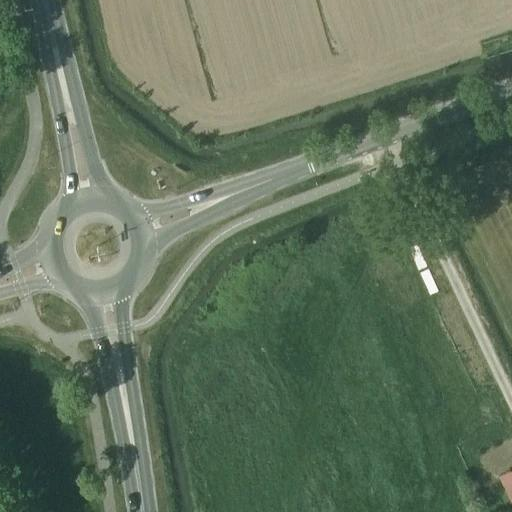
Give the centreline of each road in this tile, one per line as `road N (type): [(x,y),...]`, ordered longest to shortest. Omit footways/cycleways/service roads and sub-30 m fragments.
road 1 (tertiary): [(149,228),(511,90)]
road 2 (track): [(511,408),(412,199),(391,135)]
road 3 (primary): [(135,511),(106,299)]
road 4 (primary): [(90,195),(45,0)]
